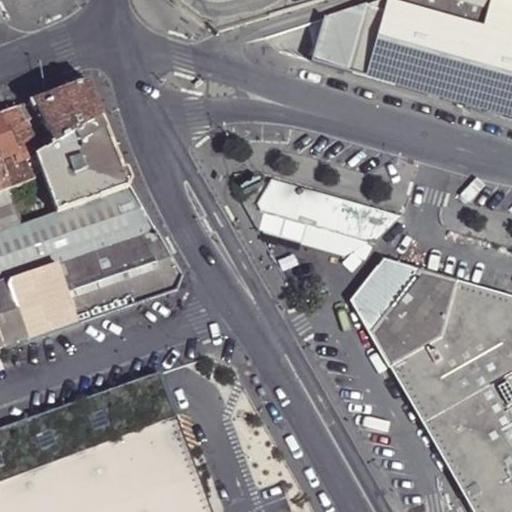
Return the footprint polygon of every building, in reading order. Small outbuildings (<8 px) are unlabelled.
[(492,0),(374,0),(326,16),(313,60),(461,103),(492,0)] [(511,0),(492,0),(461,103),(501,114),(511,77),(511,0)] [(511,77),(501,114),(511,117),(511,77)] [(55,145),(101,118),(97,108),(87,82),(32,102),(39,116),(51,136),(55,145)] [(39,116),(32,102),(28,104),(35,117),(39,116)] [(28,104),(15,109),(25,128),(33,125),(30,120),(35,117),(28,104)] [(0,117),(24,163),(34,158),(39,155),(35,145),(25,128),(15,109),(0,114),(0,117)] [(0,170),(7,191),(32,181),(29,174),(24,164),(24,163),(0,117),(0,170)] [(56,214),(129,188),(117,158),(101,118),(55,145),(39,155),(34,158),(39,169),(56,214)] [(39,155),(55,145),(51,136),(35,145),(39,155)] [(29,174),(39,169),(34,158),(24,163),(24,164),(29,174)] [(0,194),(8,192),(7,191),(0,170),(0,194)] [(39,270),(154,232),(146,218),(129,188),(56,214),(21,226),(0,232),(0,283),(10,280),(39,270)] [(167,255),(154,232),(39,270),(59,329),(174,290),(179,277),(167,255)] [(371,333),(416,273),(416,271),(387,263),(351,304),(377,349),(380,348),(371,333)] [(59,329),(39,270),(10,280),(7,286),(25,340),(59,329)] [(440,338),(456,285),(416,273),(371,333),(380,348),(390,366),(440,338)] [(7,286),(10,280),(0,283),(0,345),(1,349),(25,340),(7,286)] [(511,511),(511,300),(456,285),(440,338),(390,366),(422,423),(430,438),(467,503),(470,507),(472,511),(511,511)] [(0,511),(194,511),(152,410),(139,378),(0,425),(0,511)]
